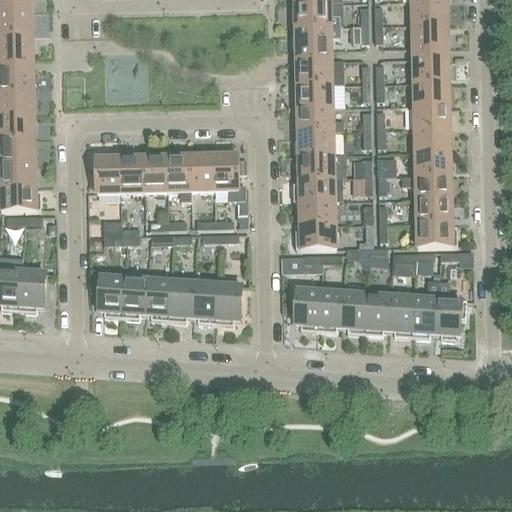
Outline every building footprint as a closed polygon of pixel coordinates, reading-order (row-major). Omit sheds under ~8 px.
[(0,0),(0,17),(33,17),(32,0),(0,0)] [(295,0),(295,10),(331,9),(330,0),(295,0)] [(412,7),(413,31),(448,30),(447,6),(412,7)] [(331,9),(295,10),(296,33),(340,32),(340,22),(331,22),(331,9)] [(375,31),(383,30),(383,12),(375,12),(375,31)] [(361,31),(369,31),(368,13),(360,13),(361,31)] [(33,17),(0,17),(0,41),(33,41),(33,17)] [(383,30),(375,31),(375,49),(383,49),(383,30)] [(413,59),(450,58),(450,51),(448,51),(448,30),(413,31),(413,59)] [(369,31),(361,31),(361,49),(369,49),(369,31)] [(340,32),(296,33),(296,55),(295,54),(295,62),(332,61),(332,42),(340,42),(340,32)] [(0,41),(0,69),(35,69),(35,62),(34,62),(33,41),(0,41)] [(450,58),(413,59),(414,87),(450,87),(449,65),(450,65),(450,58)] [(332,61),(295,62),(296,69),(297,69),(297,90),(333,89),(332,61)] [(35,69),(0,69),(0,97),(34,97),(34,76),(35,76),(35,69)] [(376,89),(384,89),(384,70),(376,70),(376,89)] [(362,89),(370,89),(370,71),(362,71),(362,89)] [(414,87),(415,111),(450,110),(450,87),(414,87)] [(297,90),(298,113),(333,113),(333,89),(297,90)] [(370,89),(362,89),(362,107),(370,107),(370,89)] [(384,89),(376,89),(377,107),(385,107),(384,89)] [(0,97),(0,121),(35,121),(34,97),(0,97)] [(415,111),(415,134),(451,134),(450,110),(415,111)] [(298,113),(299,137),(334,136),(333,113),(298,113)] [(363,136),(371,136),(371,117),(363,118),(363,136)] [(377,136),(385,135),(385,117),(377,117),(377,136)] [(0,121),(0,138),(0,145),(35,145),(35,121),(0,121)] [(415,134),(416,158),(451,157),(451,134),(415,134)] [(385,135),(377,136),(378,154),(386,154),(385,135)] [(299,137),(299,161),(334,160),(334,136),(299,137)] [(371,136),(363,136),(363,154),(371,154),(371,136)] [(0,145),(1,169),(36,168),(35,145),(0,145)] [(416,158),(416,182),(452,181),(451,157),(416,158)] [(239,192),(238,164),(238,160),(214,161),(215,196),(229,196),(229,206),(246,205),(245,192),(239,192)] [(299,161),(300,184),(335,183),(334,160),(299,161)] [(191,162),(192,197),(215,196),(214,161),(191,162)] [(145,198),(168,197),(167,162),(144,163),(145,198)] [(181,207),(190,207),(192,206),(191,197),(192,197),(191,162),(167,162),(168,197),(181,197),(181,207)] [(121,163),(96,164),(97,199),(122,198),(121,163)] [(145,198),(144,163),(121,163),(122,198),(145,198)] [(364,183),(372,183),(372,164),(364,164),(364,183)] [(378,182),(386,182),(386,164),(378,164),(378,182)] [(1,169),(1,193),(36,192),(36,168),(1,169)] [(402,192),(417,192),(417,205),(452,205),(452,181),(416,182),(402,182),(402,192)] [(386,182),(378,182),(379,200),(387,200),(386,182)] [(300,208),(335,207),(343,207),(342,183),(335,183),(300,184),(300,190),(295,190),(295,208),(300,208)] [(372,183),(364,183),(364,201),(372,201),(372,183)] [(36,192),(1,193),(2,216),(42,215),(41,197),(37,197),(36,192)] [(417,205),(417,229),(453,228),(452,205),(417,205)] [(300,208),(301,232),(336,231),(335,207),(300,208)] [(365,230),(373,229),(373,211),(365,211),(365,230)] [(379,229),(387,229),(387,211),(379,211),(379,229)] [(25,222),(25,230),(43,229),(43,221),(25,222)] [(25,230),(25,222),(7,222),(7,230),(25,230)] [(249,225),(240,226),(240,234),(249,233),(249,225)] [(104,234),(104,242),(123,242),(122,234),(122,226),(104,226),(104,234)] [(216,234),(216,226),(198,226),(198,234),(216,234)] [(216,226),(216,234),(234,234),(234,226),(216,226)] [(169,235),(169,227),(151,227),(151,235),(169,235)] [(169,227),(169,235),(187,235),(187,227),(169,227)] [(453,228),(417,229),(418,253),(458,252),(457,233),(453,233),(453,228)] [(373,229),(365,230),(365,248),(359,248),(360,254),(370,253),(374,253),(373,229)] [(387,229),(379,229),(380,247),(388,247),(387,229)] [(336,231),(301,232),(301,237),(296,237),(296,255),(336,254),(336,231)] [(123,242),(141,242),(140,234),(122,234),(123,242)] [(221,240),(221,248),(240,247),(239,239),(221,240)] [(174,241),(175,249),(192,249),(192,240),(174,241)] [(221,248),(221,240),(203,240),(203,248),(221,248)] [(175,249),(174,241),(156,241),(156,249),(175,249)] [(104,242),(104,250),(123,250),(123,242),(104,242)] [(123,242),(123,250),(141,250),(141,242),(123,242)] [(370,262),(370,253),(360,254),(346,254),(347,262),(370,262)] [(370,253),(370,262),(388,261),(388,253),(374,253),(370,253)] [(440,258),(441,266),(460,266),(460,257),(440,258)] [(417,266),(417,258),(399,259),(399,267),(417,266)] [(417,258),(417,266),(435,266),(435,258),(417,258)] [(323,261),(323,269),(341,268),(341,260),(323,261)] [(323,269),(323,261),(305,261),(305,269),(323,269)] [(2,315),(19,316),(22,277),(0,275),(0,310),(2,310),(2,315)] [(22,277),(19,316),(37,318),(37,313),(44,313),(46,278),(22,277)] [(105,322),(122,323),(125,283),(101,282),(99,317),(105,317),(105,322)] [(141,320),(146,320),(149,285),(125,283),(122,323),(140,325),(141,320)] [(151,325),(169,326),(172,287),(149,285),(146,320),(152,321),(151,325)] [(430,339),(436,340),(440,287),(428,286),(427,304),(415,303),(412,343),(430,344),(430,339)] [(187,323),(193,323),(195,288),(172,287),(169,326),(187,328),(187,323)] [(440,287),(436,340),(442,340),(441,345),(460,346),(461,325),(466,325),(467,306),(449,305),(450,287),(440,287)] [(198,328),(216,330),(218,290),(195,288),(193,323),(198,324),(198,328)] [(218,290),(216,330),(233,331),(234,326),(240,326),(243,291),(218,290)] [(301,335),(319,337),(322,297),(298,295),(295,330),(302,331),(301,335)] [(337,333),(343,333),(345,298),(322,297),(319,337),(337,338),(337,333)] [(348,339),(366,340),(368,300),(345,298),(343,333),(348,334),(348,339)] [(384,336),(389,336),(392,301),(368,300),(366,340),(383,341),(384,336)] [(395,342),(412,343),(415,303),(392,301),(389,336),(395,337),(395,342)]
